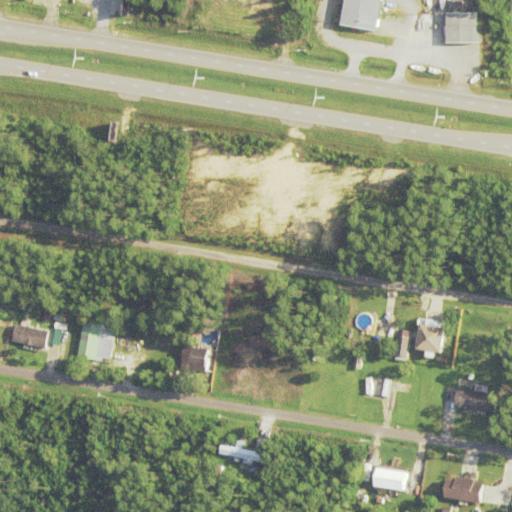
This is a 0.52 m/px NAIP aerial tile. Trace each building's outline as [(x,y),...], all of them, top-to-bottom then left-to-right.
[(381,0),(344,0),(341,25),(377,30),(381,0)] [(450,46),(450,15),(481,15),(481,46),(450,46)] [(39,324),(40,318),(45,319),(47,311),(53,312),(50,326),(39,324)] [(381,331),(382,326),(380,326),(381,318),(383,319),(383,316),(388,316),(385,331),(381,331)] [(403,331),(404,328),(402,327),(404,320),(405,320),(406,316),(412,318),(408,332),(403,331)] [(53,328),(55,317),(61,318),(59,329),(53,328)] [(418,324),(416,350),(441,352),(443,320),(427,319),(427,325),(418,324)] [(81,360),(87,325),(105,328),(99,363),(81,360)] [(15,344),(19,327),(52,334),(48,351),(15,344)] [(401,340),(402,332),(413,333),(412,341),(401,340)] [(192,372),(195,350),(213,353),(210,375),(192,372)] [(356,370),(358,356),(365,357),(362,371),(356,370)] [(405,384),(407,378),(414,380),(413,386),(405,384)] [(458,410),(461,391),(501,398),(498,417),(458,410)] [(69,439),(72,423),(77,424),(74,440),(69,439)] [(132,448),(140,434),(166,447),(158,462),(132,448)] [(192,446),(192,447),(185,446),(185,445),(181,444),(182,439),(198,442),(197,447),(192,446)] [(223,457),(225,447),(269,456),(267,466),(223,457)] [(379,491),(381,472),(411,477),(408,496),(379,491)] [(487,489),(484,507),(449,501),(452,484),(460,485),(460,481),(479,484),(479,487),(487,489)]
